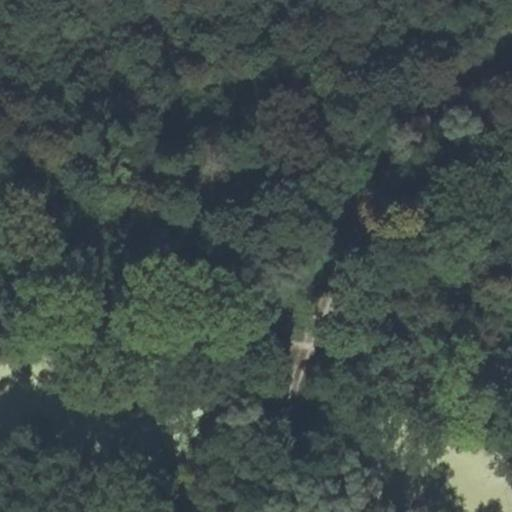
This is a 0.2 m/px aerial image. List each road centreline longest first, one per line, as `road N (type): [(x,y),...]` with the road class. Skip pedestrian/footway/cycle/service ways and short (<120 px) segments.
road 1 (track): [(511,46),(478,75),(331,261),(309,336)]
road 2 (track): [(309,336),(265,511)]
